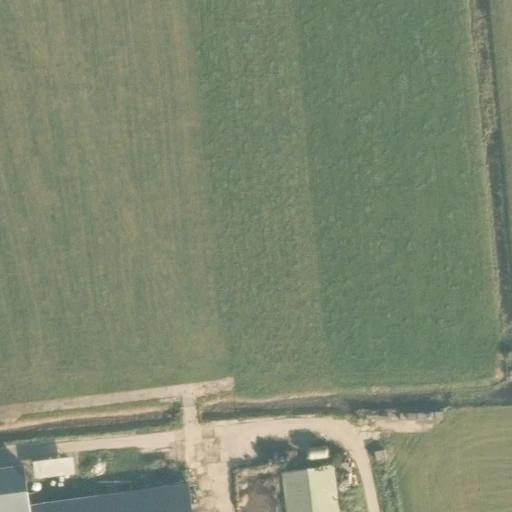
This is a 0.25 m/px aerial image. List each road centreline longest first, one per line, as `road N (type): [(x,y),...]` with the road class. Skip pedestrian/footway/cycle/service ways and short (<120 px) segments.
road 1 (unclassified): [(373,511),(351,445),(323,423),(0,454)]
road 2 (unknown): [(338,429),(511,417)]
